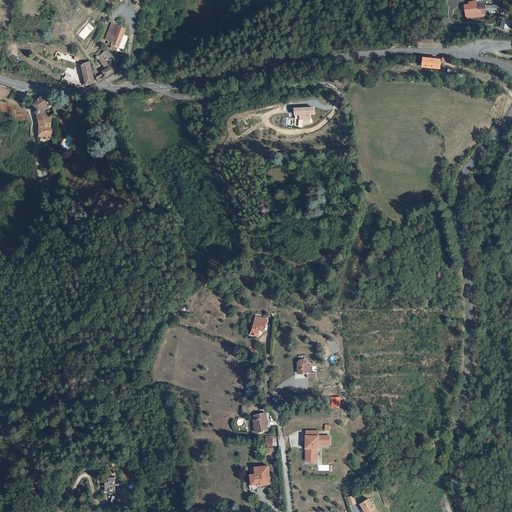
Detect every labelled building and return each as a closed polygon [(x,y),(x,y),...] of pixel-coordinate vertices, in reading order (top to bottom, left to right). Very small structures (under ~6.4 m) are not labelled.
[(484,3),(480,4),(481,12),(466,14),(466,19),(483,17),(483,15),(483,12),(483,10),(484,5),(484,3)] [(466,14),(481,12),(480,4),(464,6),(466,14)] [(109,43),(112,44),(111,47),(125,53),(127,37),(123,36),(125,30),(116,26),(114,32),(109,30),(105,40),(110,41),(109,43)] [(105,61),(113,55),(107,50),(96,57),(97,60),(101,64),(105,61)] [(106,69),(103,71),(104,74),(106,76),(110,74),(119,69),(115,63),(118,61),(113,55),(105,61),(109,67),(106,69)] [(441,60),(423,58),(423,66),(440,68),(441,60)] [(105,61),(101,64),(106,69),(109,67),(105,61)] [(82,64),(80,65),(83,74),(91,72),(89,62),(83,64),(82,64)] [(82,77),(67,71),(64,78),(79,84),(82,77)] [(92,84),(94,82),(91,72),(83,74),(86,85),(88,85),(91,84),(92,84)] [(43,95),(32,103),(37,109),(35,111),(37,114),(43,110),(42,109),(51,103),(43,95)] [(43,110),(37,114),(38,120),(47,116),(43,110)] [(47,116),(38,120),(40,126),(51,123),(51,114),(47,116)] [(302,119),(294,118),(293,124),(301,126),(302,119)] [(39,135),(52,135),(51,123),(40,126),(39,135)] [(263,326),(264,319),(252,318),(251,332),(248,332),(248,337),(253,337),(254,333),(256,333),(257,332),(257,329),(261,329),(261,325),(263,326)] [(309,365),(303,365),(302,361),(297,362),(296,373),(305,373),(305,376),(314,376),(314,372),(310,372),(309,365)] [(255,422),(252,423),(256,433),(267,430),(263,419),(266,418),(264,413),(253,416),(255,422)] [(305,450),(305,460),(316,460),(316,447),(318,447),(318,444),(329,443),(329,435),(317,435),(305,435),(305,447),(306,447),(306,450),(305,450)] [(255,474),(250,475),(250,485),(256,484),(256,485),(269,484),(267,466),(254,467),(255,474)] [(115,491),(115,477),(109,477),(109,482),(104,482),(104,491),(115,491)] [(373,498),(362,503),(367,511),(370,511),(377,511),(379,510),(373,498)]
